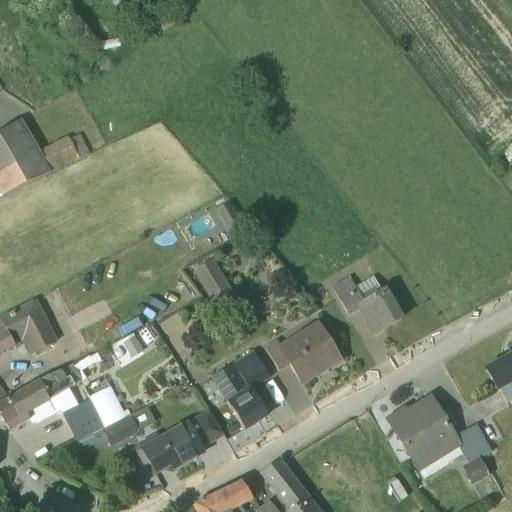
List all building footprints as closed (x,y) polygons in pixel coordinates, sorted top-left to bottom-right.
[(18,124),(3,134),(32,185),(48,177),(37,158),(18,124)] [(0,200),(32,185),(3,134),(0,135),(0,200)] [(77,139),(37,158),(48,177),(87,159),(77,139)] [(234,306),(216,274),(195,286),(213,318),(234,306)] [(371,282),(353,292),(362,307),(355,311),(357,314),(372,340),(399,324),(382,295),(379,296),(371,282)] [(345,287),(335,293),(337,297),(347,291),(345,287)] [(337,297),(334,299),(346,320),(357,314),(355,311),(362,307),(353,292),(351,289),(347,291),(337,297)] [(32,306),(0,323),(0,327),(4,336),(12,350),(25,343),(27,346),(46,335),(32,306)] [(187,315),(176,323),(183,333),(194,324),(187,315)] [(338,365),(315,328),(277,352),(276,353),(287,369),(297,386),(323,370),(325,374),(338,365)] [(46,335),(27,346),(33,357),(52,348),(46,335)] [(0,356),(12,350),(4,336),(0,338),(0,356)] [(277,352),(274,347),(263,354),(277,376),(287,369),(276,353),(277,352)] [(509,361),(483,376),(494,395),(497,393),(508,387),(509,387),(511,385),(511,352),(506,356),(509,361)] [(251,356),(218,377),(225,387),(238,379),(247,393),(248,394),(267,381),(257,365),(251,356)] [(63,374),(47,382),(57,399),(72,391),(63,374)] [(248,394),(247,393),(238,379),(225,387),(234,401),(224,408),(242,435),(265,420),(248,394)] [(5,404),(0,406),(0,423),(9,435),(28,424),(25,418),(57,399),(47,382),(37,388),(36,386),(5,404)] [(511,385),(509,387),(508,387),(497,393),(504,409),(511,404),(511,385)] [(489,415),(482,403),(477,406),(484,418),(489,415)] [(428,404),(404,419),(402,415),(385,425),(411,468),(433,454),(437,461),(455,451),(456,450),(452,442),(428,404)] [(207,418),(185,430),(197,452),(221,439),(207,418)] [(127,421),(101,433),(110,449),(135,436),(127,421)] [(158,445),(156,445),(162,456),(146,465),(147,466),(153,478),(169,469),(171,473),(200,458),(197,452),(185,430),(158,445)] [(489,457),(474,430),(463,436),(478,463),(489,457)] [(463,436),(452,442),(456,450),(455,451),(466,470),(478,463),(463,436)] [(156,441),(139,450),(137,456),(143,468),(147,466),(146,465),(162,456),(156,445),(158,445),(156,441)] [(312,511),(309,508),(276,466),(259,477),(286,511),(312,511)] [(470,495),(488,487),(480,471),(463,478),(470,495)] [(240,487),(192,510),(193,511),(228,511),(248,500),(240,487)]
